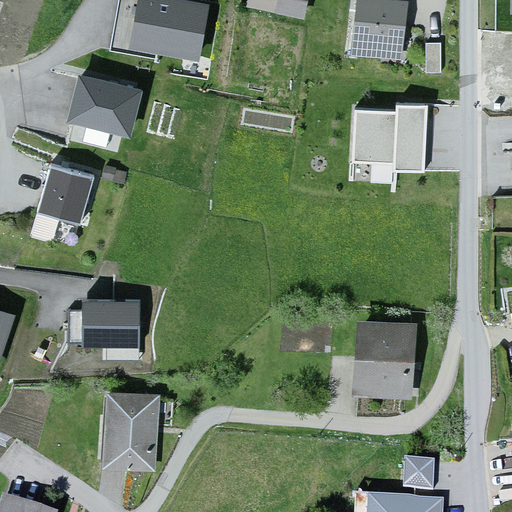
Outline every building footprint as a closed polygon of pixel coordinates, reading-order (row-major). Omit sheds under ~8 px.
[(205,7),(161,0),(120,0),(112,49),(154,56),(155,52),(196,59),(205,7)] [(303,0),(251,0),(251,2),(301,12),(303,0)] [(402,5),(360,0),(354,52),(397,57),(402,5)] [(138,93),(80,78),(69,122),(127,136),(138,93)] [(414,175),(417,109),(386,108),(386,114),(384,168),(384,174),(414,175)] [(384,168),(386,114),(344,113),(343,167),(384,168)] [(89,180),(52,170),(41,213),(78,222),(89,180)] [(137,305),(83,305),(84,312),(69,312),(69,342),(83,342),(83,346),(103,345),(103,358),(137,358),(137,305)] [(0,349),(11,317),(0,313),(0,349)] [(411,330),(362,327),(357,390),(406,393),(411,330)] [(155,399),(109,397),(105,465),(151,468),(155,399)] [(423,466),(395,465),(393,494),(422,495),(423,466)] [(51,511),(4,497),(0,511),(51,511)] [(437,511),(438,501),(371,497),(369,511),(437,511)]
